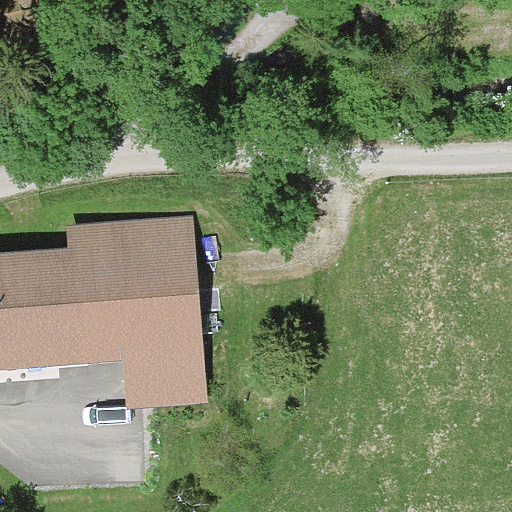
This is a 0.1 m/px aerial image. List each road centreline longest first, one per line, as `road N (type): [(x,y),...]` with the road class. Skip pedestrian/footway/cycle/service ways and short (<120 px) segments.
road 1 (residential): [(511,158),(114,164),(0,185)]
road 2 (track): [(114,164),(215,75),(277,0)]
